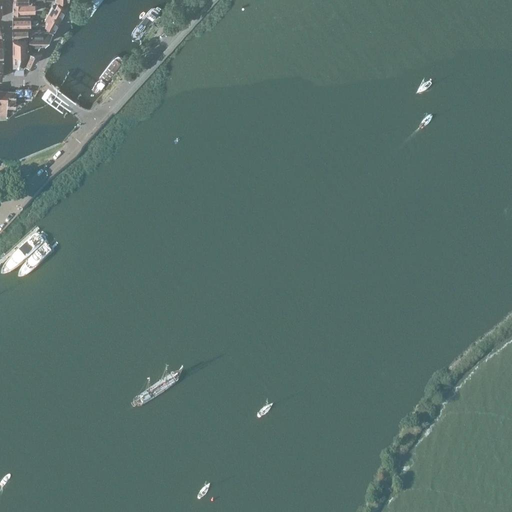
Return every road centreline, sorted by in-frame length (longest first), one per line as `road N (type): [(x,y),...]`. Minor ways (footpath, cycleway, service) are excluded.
road 1 (residential): [(93,122),(205,0)]
road 2 (residential): [(0,223),(93,122)]
